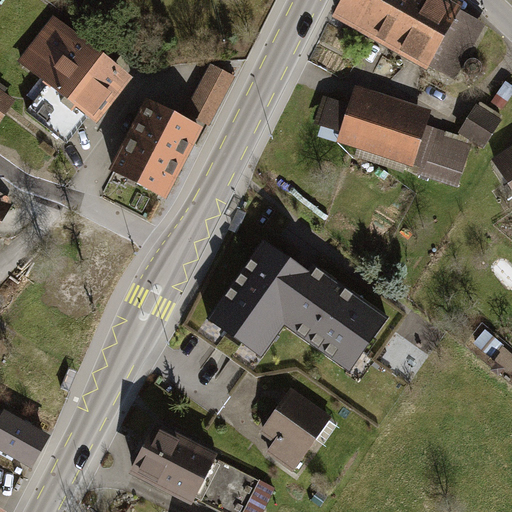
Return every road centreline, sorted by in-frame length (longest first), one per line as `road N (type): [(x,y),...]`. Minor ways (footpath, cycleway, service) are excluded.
road 1 (secondary): [(43,511),(179,253)]
road 2 (secondary): [(179,253),(310,0)]
road 3 (residential): [(179,253),(0,163)]
